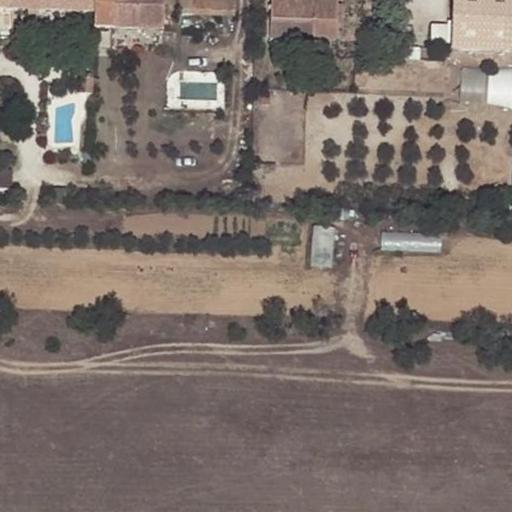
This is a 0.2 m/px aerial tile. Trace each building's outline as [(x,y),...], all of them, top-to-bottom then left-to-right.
[(0,0),(0,15),(13,16),(12,0),(0,0)] [(12,0),(13,16),(97,17),(98,0),(12,0)] [(128,0),(98,0),(97,17),(97,25),(97,32),(128,33),(128,0)] [(175,0),(175,16),(238,18),(238,0),(175,0)] [(292,27),(291,45),(336,47),(338,1),(316,0),(273,0),(272,26),(292,27)] [(511,0),(453,0),(451,58),(511,60),(511,0)] [(450,46),(450,23),(435,24),(435,46),(450,46)] [(271,45),(291,45),(292,27),(272,26),(271,45)] [(405,55),(404,67),(445,69),(445,56),(419,56),(418,55),(405,55)] [(466,67),(463,98),(487,100),(490,69),(466,67)] [(511,105),(511,68),(490,68),(490,106),(511,105)] [(0,176),(0,193),(10,194),(11,177),(0,176)] [(335,266),(338,227),(318,226),(315,265),(335,266)]
